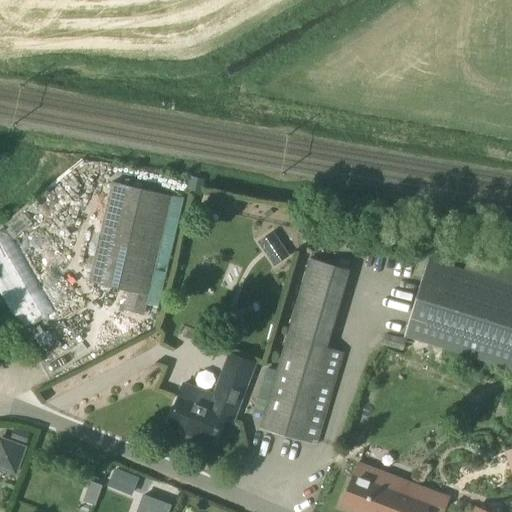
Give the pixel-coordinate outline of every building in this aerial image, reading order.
[(143,315),(148,296),(172,196),(113,182),(90,282),(129,292),(124,310),(143,315)] [(284,245),(267,257),(274,267),(291,254),(284,245)] [(316,446),(344,352),(328,347),(352,270),(312,258),(261,429),(316,446)] [(511,283),(470,271),(429,258),(405,337),(511,369),(511,283)] [(42,325),(52,299),(36,292),(26,318),(42,325)] [(235,420),(253,374),(225,364),(218,384),(215,395),(184,384),(168,426),(187,433),(188,431),(195,434),(194,436),(214,443),(224,417),(235,420)] [(78,373),(45,391),(56,413),(90,395),(78,373)] [(15,429),(11,440),(27,445),(31,434),(15,429)] [(0,439),(0,472),(18,479),(28,450),(0,439)] [(116,468),(108,486),(129,495),(133,493),(140,478),(116,468)] [(427,511),(435,494),(393,478),(388,489),(356,475),(343,506),(357,511),(427,511)] [(90,481),(82,503),(94,508),(102,486),(90,481)]
